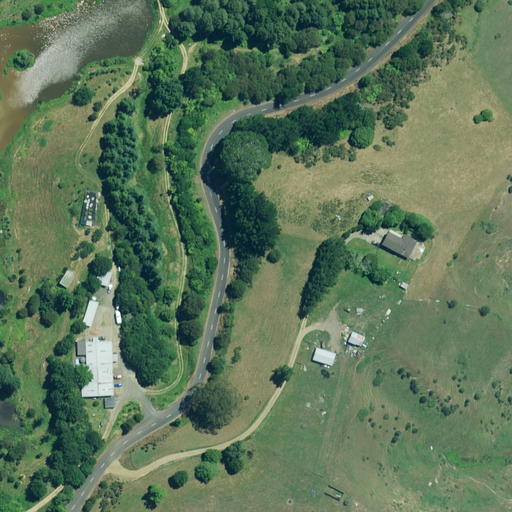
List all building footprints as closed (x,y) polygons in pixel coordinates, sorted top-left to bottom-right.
[(401,239),(387,232),(381,245),(407,258),(416,241),(403,234),(401,239)] [(75,275),(66,270),(58,283),(67,289),(75,275)] [(110,273),(97,270),(93,283),(106,287),(110,273)] [(97,303),(88,301),(81,324),(90,327),(97,303)] [(364,334),(352,329),(347,342),(359,347),(364,334)] [(85,357),(85,371),(86,375),(79,375),(80,397),(113,396),(111,361),(117,361),(117,355),(111,355),(111,342),(97,342),(97,338),(92,338),(92,342),(84,343),(85,357)] [(334,354),(315,348),(311,360),(330,366),(334,354)]
